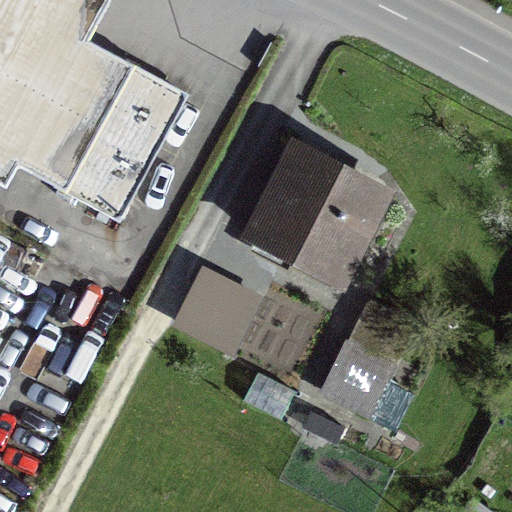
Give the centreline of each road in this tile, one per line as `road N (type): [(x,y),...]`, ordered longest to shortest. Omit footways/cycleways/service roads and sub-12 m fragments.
road 1 (residential): [(53,511),(328,0)]
road 2 (primary): [(369,0),(511,74)]
